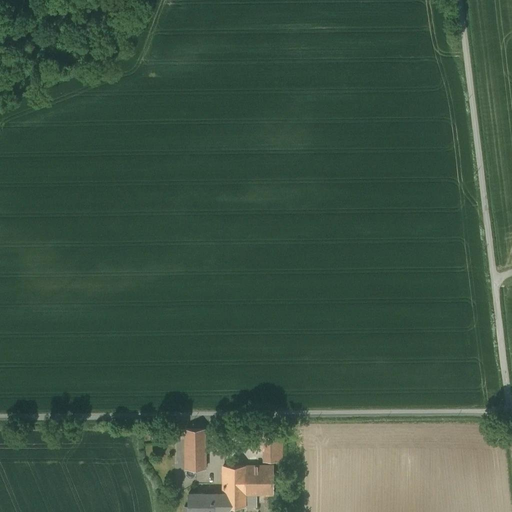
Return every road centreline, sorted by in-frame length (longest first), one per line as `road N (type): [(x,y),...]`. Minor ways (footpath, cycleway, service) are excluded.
road 1 (unclassified): [(510,414),(0,415)]
road 2 (residential): [(510,414),(457,0)]
